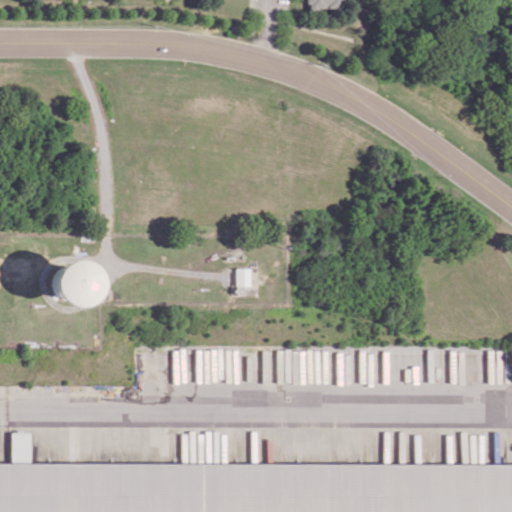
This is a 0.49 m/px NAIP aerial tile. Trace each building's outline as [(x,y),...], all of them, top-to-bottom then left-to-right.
[(306,0),(306,8),(339,7),(339,0),(306,0)] [(89,261),(47,262),(48,304),(90,303),(89,261)] [(236,267),(236,284),(250,284),(250,267),(236,267)] [(30,462),(31,432),(12,432),(11,462),(30,462)] [(0,511),(0,461),(511,462),(511,511),(0,511)]
